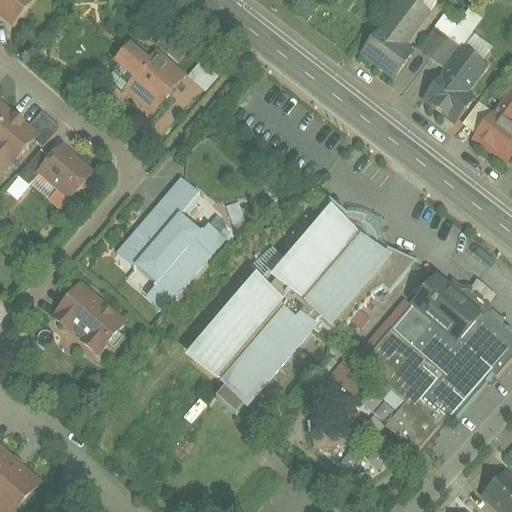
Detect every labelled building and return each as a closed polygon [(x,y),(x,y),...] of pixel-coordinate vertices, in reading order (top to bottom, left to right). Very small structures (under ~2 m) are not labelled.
[(0,0),(0,19),(11,29),(34,3),(30,0),(0,0)] [(402,0),(362,52),(393,76),(412,52),(403,45),(429,11),(414,0),(402,0)] [(107,81),(152,116),(184,76),(153,52),(145,61),(125,46),(110,65),(116,69),(107,81)] [(463,48),(423,100),(454,123),(473,97),(465,91),(485,65),(463,48)] [(199,63),(186,79),(205,94),(218,79),(199,63)] [(473,139),(506,164),(511,155),(511,128),(510,127),(511,123),(511,89),(473,139)] [(28,139),(31,136),(25,131),(0,109),(0,172),(28,139)] [(40,114),(25,131),(31,136),(28,139),(40,150),(58,131),(40,114)] [(92,178),(59,149),(49,161),(35,176),(38,178),(68,205),(92,178)] [(35,176),(49,161),(38,152),(14,179),(26,190),(38,178),(35,176)] [(185,211),(198,197),(179,181),(111,260),(130,276),(126,282),(146,299),(145,301),(159,314),(222,242),(207,228),(198,239),(174,218),(181,210),(185,211)] [(463,295),(442,277),(422,262),(396,252),(379,240),(378,234),(372,227),(366,223),(368,218),(361,216),(355,215),(333,200),(273,290),(261,279),(114,451),(171,499),(316,326),(336,344),(353,324),(381,348),(365,367),(409,405),(389,429),(418,454),(446,421),(457,422),(511,357),(511,336),(488,316),(490,307),(473,293),(463,295)] [(78,284),(49,321),(98,359),(127,322),(78,284)] [(327,390),(315,391),(316,407),(328,406),(327,390)] [(304,418),(305,449),(357,446),(355,415),(304,418)] [(0,511),(17,511),(38,488),(0,456),(0,511)] [(511,511),(511,475),(506,470),(479,500),(492,511),(511,511)]
